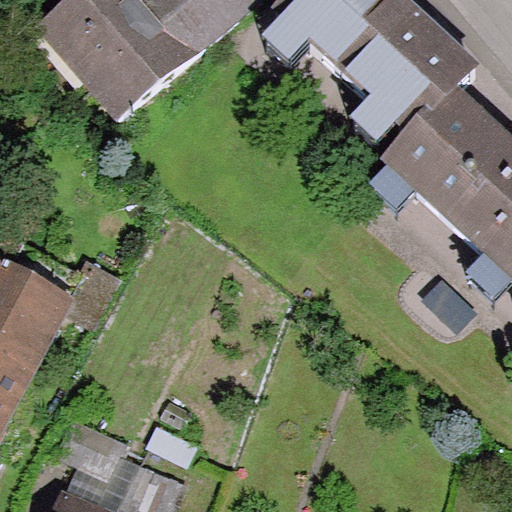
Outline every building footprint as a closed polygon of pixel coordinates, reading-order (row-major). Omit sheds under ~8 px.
[(54,0),(35,17),(119,112),(241,5),(236,0),(54,0)] [(464,66),(394,0),(281,0),(274,8),(404,130),(444,88),(464,66)] [(511,151),(444,88),(404,130),(379,155),(511,280),(511,151)] [(73,268),(21,236),(4,263),(90,316),(117,273),(83,251),(73,268)] [(0,417),(62,306),(0,272),(0,463),(3,458),(0,456),(0,417)] [(201,430),(158,408),(140,444),(162,455),(183,466),(201,430)] [(128,441),(67,415),(48,460),(74,471),(64,495),(58,492),(49,511),(164,511),(179,478),(135,460),(122,454),(128,441)]
